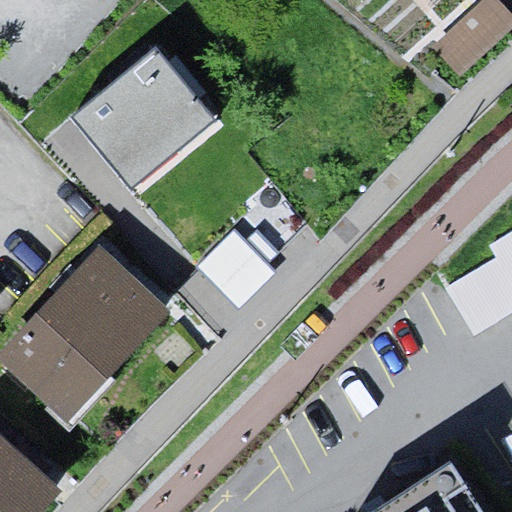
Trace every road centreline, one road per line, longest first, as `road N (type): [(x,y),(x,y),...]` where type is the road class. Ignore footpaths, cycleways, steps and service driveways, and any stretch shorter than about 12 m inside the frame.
road 1 (residential): [(78,511),(511,64)]
road 2 (residential): [(283,511),(348,466),(511,389)]
